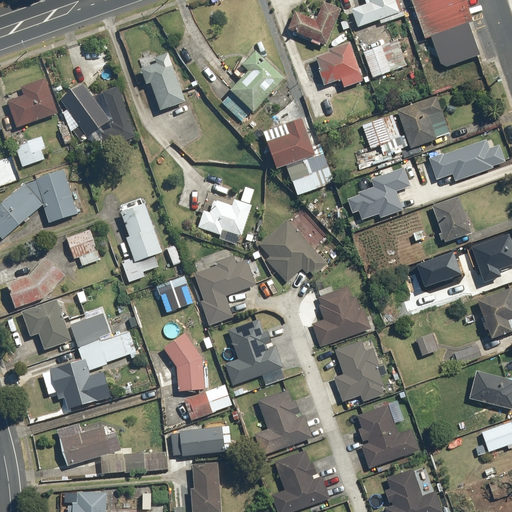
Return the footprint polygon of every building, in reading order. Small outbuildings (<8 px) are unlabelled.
[(329,45),(345,6),(328,0),(326,0),(319,18),(298,10),(291,29),(329,45)] [(403,11),(399,0),(373,0),(374,2),(355,8),(361,25),(403,11)] [(481,51),(463,0),(412,0),(425,38),(433,35),(443,64),(481,51)] [(400,38),(366,51),(376,76),(409,64),(400,38)] [(366,79),(352,40),(329,49),(330,51),(317,56),(327,85),(343,79),(346,86),(366,79)] [(234,89),(236,91),(226,102),(246,121),(257,109),(288,77),(258,49),(245,62),(252,69),(234,89)] [(155,54),(140,59),(148,83),(153,81),(163,110),(188,101),(172,51),(156,56),(155,54)] [(27,92),(10,98),(21,127),(63,112),(50,77),(25,86),(27,92)] [(87,82),(64,97),(71,108),(65,112),(74,131),(76,130),(84,140),(101,126),(106,146),(138,135),(121,86),(96,94),(87,82)] [(439,96),(400,110),(413,147),(453,133),(439,96)] [(330,97),(319,101),(324,115),(335,111),(330,97)] [(394,113),(364,124),(373,148),(403,137),(394,113)] [(322,142),(314,145),(305,116),(288,122),(291,131),(270,138),(280,166),(289,163),(290,166),(287,167),(292,182),(295,181),(299,193),(335,181),(326,154),(322,142)] [(69,124),(61,127),(67,144),(75,141),(69,124)] [(203,132),(194,138),(207,154),(215,148),(203,132)] [(43,136),(18,144),(25,165),(51,157),(43,136)] [(489,138),(432,158),(439,179),(455,174),(458,181),(497,168),(496,165),(509,160),(502,142),(491,146),(489,138)] [(406,167),(373,178),(375,185),(362,190),(363,193),(350,197),(355,212),(362,210),(364,219),(381,213),(382,216),(406,208),(399,189),(412,184),(406,167)] [(27,183),(0,206),(0,229),(7,238),(45,203),(50,222),(81,213),(68,168),(39,176),(40,179),(27,183)] [(435,204),(445,231),(441,232),(443,240),(447,238),(448,241),(475,231),(462,195),(435,204)] [(254,202),(237,197),(235,204),(217,199),(214,211),(207,209),(201,227),(221,233),(220,238),(239,244),(242,233),(245,234),(254,202)] [(148,200),(124,208),(133,235),(129,236),(136,259),(125,262),(131,281),(148,275),(147,270),(160,266),(156,254),(164,252),(148,200)] [(331,239),(303,208),(262,244),(271,254),(268,257),(290,281),(305,267),(313,277),(329,262),(318,250),(331,239)] [(96,230),(70,237),(75,257),(81,256),(83,265),(104,259),(96,230)] [(511,232),(458,253),(480,275),(484,274),(487,282),(505,275),(503,268),(511,264),(511,232)] [(181,249),(171,252),(175,265),(185,262),(181,249)] [(220,264),(197,272),(205,299),(203,300),(211,325),(237,317),(230,294),(257,285),(249,259),(238,262),(236,254),(219,259),(220,264)] [(69,275),(48,255),(34,272),(11,281),(19,307),(48,297),(69,275)] [(444,281),(423,289),(429,307),(472,292),(467,277),(445,285),(444,281)] [(350,285),(318,296),(326,320),(316,323),(322,346),(373,328),(366,307),(362,308),(358,298),(356,299),(350,285)] [(511,287),(480,299),(486,316),(482,317),(487,330),(491,329),(494,337),(511,330),(511,287)] [(420,295),(404,300),(409,315),(425,309),(420,295)] [(60,296),(23,308),(32,335),(41,332),(46,348),(74,339),(60,296)] [(73,323),(80,347),(113,334),(107,313),(73,323)] [(261,318),(232,329),(241,358),(227,362),(235,385),(286,366),(278,344),(271,346),(269,342),(275,340),(271,329),(266,331),(261,318)] [(84,359),(44,372),(50,393),(58,391),(61,398),(67,396),(71,409),(114,396),(106,371),(94,375),(93,369),(110,363),(109,362),(131,355),(132,357),(139,355),(132,332),(79,349),(84,359)] [(188,332),(167,347),(180,366),(182,389),(208,387),(206,357),(188,332)] [(440,349),(434,332),(417,339),(423,355),(440,349)] [(364,339),(337,349),(346,373),(336,376),(345,400),(363,394),(365,401),(387,393),(384,387),(387,386),(374,347),(368,349),(364,339)] [(479,343),(456,352),(460,364),(484,355),(479,343)] [(511,377),(477,368),(470,394),(511,405),(511,377)] [(187,399),(194,419),(234,404),(227,385),(187,399)] [(288,389),(261,399),(270,429),(257,433),(264,454),(315,435),(308,414),(298,418),(288,389)] [(390,403),(361,413),(365,426),(361,427),(365,439),(362,441),(370,467),(422,449),(415,428),(401,432),(390,403)] [(511,421),(485,431),(488,441),(477,445),(481,455),(492,451),(511,444),(511,421)] [(60,428),(70,463),(124,448),(119,431),(110,434),(107,425),(85,431),(83,422),(60,428)] [(183,431),(173,432),(175,455),(183,454),(183,456),(230,452),(227,425),(183,429),(183,431)] [(308,450),(278,459),(287,489),(274,493),(279,511),(287,511),(332,498),(325,474),(321,475),(316,461),(312,462),(308,450)] [(105,454),(106,472),(169,469),(169,451),(105,454)] [(223,511),(222,461),(197,462),(198,487),(194,487),(194,511),(223,511)] [(414,465),(387,475),(391,487),(386,488),(392,505),(387,506),(389,511),(442,511),(447,511),(439,489),(424,495),(414,465)] [(108,511),(110,491),(81,490),(80,502),(70,502),(69,511),(108,511)]
